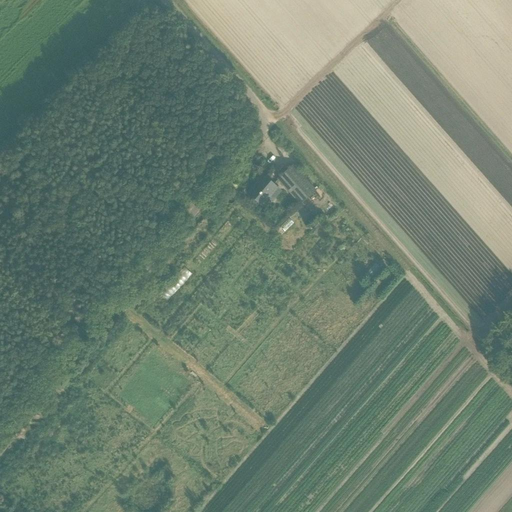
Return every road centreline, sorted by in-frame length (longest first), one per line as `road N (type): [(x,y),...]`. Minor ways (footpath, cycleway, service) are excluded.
road 1 (unclassified): [(0,432),(268,120),(161,0)]
road 2 (track): [(268,120),(394,0)]
